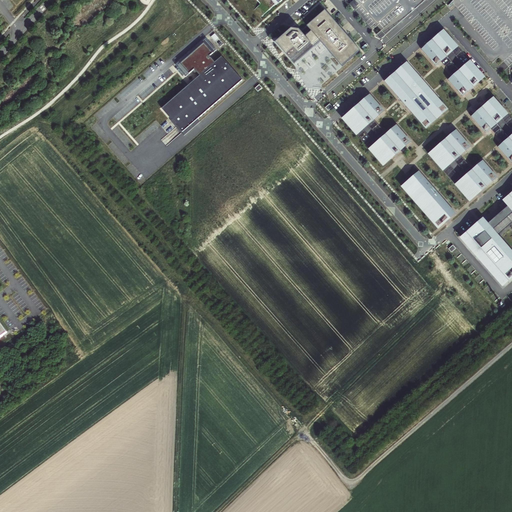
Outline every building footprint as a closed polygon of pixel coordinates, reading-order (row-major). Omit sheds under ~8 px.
[(280,0),(256,0),(267,12),(280,0)] [(354,0),(350,4),(380,40),(425,0),(354,0)] [(511,0),(456,0),(453,3),(465,17),(457,23),(492,63),(499,57),(508,67),(511,63),(511,0)] [(361,51),(325,11),(300,32),(295,26),(276,44),(294,65),(320,42),(342,67),(361,51)] [(458,47),(444,30),(422,50),(436,66),(458,47)] [(161,109),(182,133),(242,80),(222,57),(215,63),(209,56),(216,50),(208,40),(177,67),(186,77),(194,70),(200,76),(161,109)] [(166,52),(160,59),(163,62),(165,60),(167,62),(171,56),(166,52)] [(485,77),(470,61),(448,80),(463,97),(485,77)] [(448,109),(407,62),(385,82),(426,128),(448,109)] [(150,86),(156,92),(171,78),(165,72),(150,86)] [(384,111),(370,95),(353,110),(342,119),(352,130),(357,125),(362,130),(363,130),(368,125),(374,120),(384,111)] [(508,114),(494,98),(471,117),(486,133),(508,114)] [(386,134),(374,120),(368,125),(380,139),(386,134)] [(362,130),(357,125),(352,130),(369,149),(375,143),(363,130),(362,130)] [(410,141),(396,125),(386,134),(380,139),(375,143),(369,149),(379,160),(384,155),(389,160),(395,155),(410,141)] [(471,147),(456,130),(429,154),(439,165),(444,161),(449,166),(471,147)] [(511,135),(498,147),(511,163),(511,135)] [(389,160),(384,155),(379,160),(383,165),(389,160)] [(449,166),(444,161),(439,165),(443,171),(449,166)] [(497,178),(483,161),(456,185),(465,196),(471,191),(476,196),(497,178)] [(455,213),(419,172),(410,180),(402,187),(438,228),(446,221),(455,213)] [(476,196),(471,191),(465,196),(470,201),(476,196)] [(511,193),(497,206),(502,212),(495,218),(487,224),(483,229),(478,223),(461,238),(498,281),(503,276),(508,281),(511,277),(511,250),(498,234),(506,227),(511,221),(511,193)] [(483,219),(478,223),(483,229),(487,224),(483,219)] [(503,276),(498,281),(503,286),(508,281),(503,276)] [(0,337),(8,332),(0,320),(0,337)]
